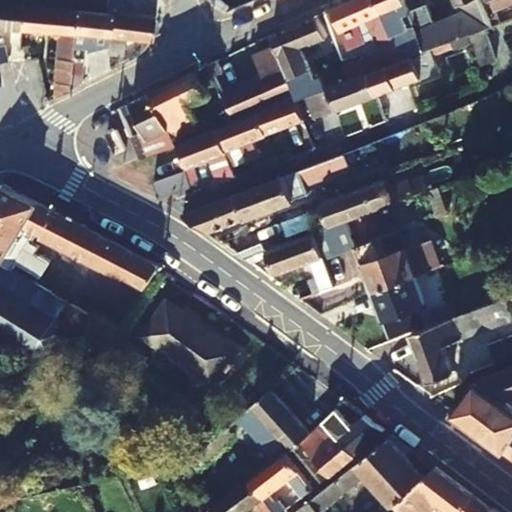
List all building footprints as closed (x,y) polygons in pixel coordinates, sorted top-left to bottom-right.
[(0,0),(0,23),(23,26),(22,0),(0,0)] [(74,46),(75,29),(76,6),(23,0),(22,0),(23,26),(59,28),(56,98),(71,92),(71,88),(73,59),(74,46)] [(23,0),(76,6),(113,10),(114,0),(23,0)] [(385,30),(388,28),(376,0),(344,0),(332,6),(340,27),(351,23),(356,36),(383,25),(385,30)] [(424,49),(421,41),(416,44),(398,2),(403,0),(376,0),(388,28),(401,58),(424,49)] [(483,4),(480,0),(455,0),(457,4),(462,3),(470,24),(462,28),(460,23),(431,34),(426,20),(415,24),(421,41),(424,49),(451,39),(467,33),(482,28),(491,24),(484,8),(483,4)] [(491,5),(492,9),(494,8),(507,3),(511,14),(511,0),(480,0),(483,4),(491,1),(491,5)] [(511,14),(507,3),(494,8),(499,21),(511,16),(511,14)] [(494,8),(492,9),(491,5),(484,8),(491,24),(499,21),(494,8)] [(75,29),(110,32),(113,10),(76,6),(75,29)] [(156,14),(113,10),(110,32),(109,40),(109,45),(126,44),(127,33),(154,35),(156,14)] [(321,89),(315,75),(303,43),(325,34),(317,12),(271,32),(276,44),(299,97),(306,94),(321,89)] [(482,28),(467,33),(478,63),(493,57),(482,28)] [(74,46),(88,49),(109,40),(110,32),(75,29),(74,46)] [(22,46),(34,47),(34,32),(23,31),(22,46)] [(368,70),(377,93),(439,70),(432,52),(452,44),(451,39),(424,49),(401,58),(368,70)] [(90,62),(107,62),(109,45),(109,40),(88,49),(90,62)] [(335,61),(344,57),(340,47),(337,40),(328,44),(335,61)] [(5,43),(0,44),(0,60),(10,58),(5,43)] [(299,97),(276,44),(254,53),(263,76),(220,94),(225,105),(228,112),(232,122),(258,112),(296,97),(299,97)] [(344,57),(346,62),(353,60),(347,44),(340,47),(344,57)] [(206,63),(212,76),(222,72),(216,58),(206,63)] [(84,59),(73,59),(71,88),(82,83),(84,59)] [(105,72),(107,62),(90,62),(92,78),(105,72)] [(346,62),(322,72),(327,86),(329,85),(352,76),(346,62)] [(173,138),(199,125),(188,99),(205,91),(196,68),(151,90),(173,138)] [(337,108),(377,93),(368,70),(352,76),(329,85),(337,108)] [(322,72),(315,75),(321,89),(327,86),(322,72)] [(315,116),(337,108),(329,85),(327,86),(321,89),(306,94),(315,116)] [(132,100),(146,134),(147,137),(154,135),(160,151),(176,145),(173,138),(151,90),(132,100)] [(258,112),(265,132),(303,117),(296,97),(258,112)] [(121,106),(128,124),(135,122),(128,102),(121,106)] [(216,109),(219,116),(228,112),(225,105),(216,109)] [(228,112),(219,116),(199,125),(202,134),(217,128),(232,122),(228,112)] [(217,128),(230,164),(257,155),(251,139),(265,132),(258,112),(232,122),(217,128)] [(207,157),(217,182),(234,176),(230,164),(217,128),(202,134),(176,145),(185,167),(207,157)] [(148,156),(141,136),(139,132),(131,134),(140,159),(148,156)] [(147,137),(146,134),(141,136),(148,156),(160,151),(154,135),(147,137)] [(235,194),(244,217),(309,192),(306,183),(349,167),(344,152),(235,194)] [(183,171),(154,181),(159,197),(189,187),(183,171)] [(194,171),(187,173),(190,179),(196,176),(194,171)] [(329,223),(415,191),(410,178),(389,186),(386,176),(321,201),(329,223)] [(35,231),(52,240),(64,216),(1,184),(0,185),(0,260),(14,269),(27,244),(15,237),(24,224),(35,231)] [(204,231),(244,217),(235,194),(200,207),(176,216),(204,231)] [(382,227),(395,222),(409,217),(402,198),(374,208),(382,227)] [(305,210),(280,219),(285,233),(311,224),(305,210)] [(52,240),(65,246),(77,223),(64,216),(52,240)] [(65,246),(116,273),(145,287),(158,265),(77,223),(65,246)] [(318,242),(328,238),(337,235),(333,223),(314,231),(318,242)] [(27,244),(35,231),(24,224),(15,237),(27,244)] [(397,228),(391,230),(394,241),(401,239),(397,228)] [(394,241),(391,230),(356,243),(374,290),(414,274),(401,239),(394,241)] [(334,285),(322,251),(318,242),(314,231),(267,248),(276,272),(310,259),(316,276),(283,288),(298,299),(334,285)] [(331,248),(328,238),(318,242),(322,251),(331,248)] [(234,253),(242,258),(265,249),(262,243),(234,253)] [(0,333),(33,355),(50,350),(62,329),(59,314),(67,300),(14,269),(0,260),(0,333)] [(453,270),(449,262),(426,269),(429,278),(453,270)] [(145,287),(116,273),(91,312),(108,323),(119,329),(145,287)] [(391,334),(425,322),(422,312),(419,303),(424,300),(414,274),(374,290),(391,334)] [(511,317),(511,313),(506,297),(458,314),(435,322),(426,326),(412,331),(430,380),(454,372),(444,344),(511,317)] [(452,301),(430,309),(435,322),(458,314),(452,301)] [(170,302),(144,336),(213,386),(235,354),(208,333),(209,330),(170,302)] [(435,322),(430,309),(422,312),(425,322),(426,326),(435,322)] [(119,329),(108,323),(100,343),(112,340),(119,329)] [(511,332),(489,341),(498,360),(511,354),(511,332)] [(71,350),(88,345),(86,338),(69,341),(71,350)] [(511,439),(511,406),(499,397),(510,393),(511,396),(511,365),(477,379),(452,412),(504,450),(511,439)] [(284,439),(292,447),(300,439),(308,431),(269,388),(237,418),(270,452),(284,439)] [(330,411),(336,418),(353,406),(343,399),(330,411)] [(344,428),(336,418),(330,411),(322,418),(353,453),(382,431),(358,418),(344,428)] [(304,444),(327,473),(353,453),(322,418),(308,431),(314,436),(304,444)] [(228,425),(191,459),(198,466),(236,433),(228,425)] [(300,439),(304,444),(314,436),(308,431),(300,439)] [(405,458),(386,437),(298,506),(302,511),(317,511),(364,471),(374,483),(405,458)] [(302,494),(312,486),(285,449),(248,477),(262,496),(268,491),(288,476),(302,494)] [(381,511),(422,476),(405,458),(374,483),(385,495),(363,511),(381,511)] [(425,511),(439,501),(454,511),(457,511),(471,494),(434,465),(422,476),(381,511),(425,511)] [(318,481),(324,476),(319,470),(313,475),(318,481)] [(240,511),(255,501),(262,496),(248,477),(201,511),(240,511)] [(269,506),(275,500),(268,491),(262,496),(269,506)] [(471,494),(457,511),(481,511),(486,505),(471,494)] [(255,501),(263,511),(273,511),(269,506),(262,496),(255,501)] [(0,501),(0,511),(11,511),(9,500),(0,501)] [(277,503),(275,500),(269,506),(273,511),(278,511),(285,506),(282,501),(277,503)]
